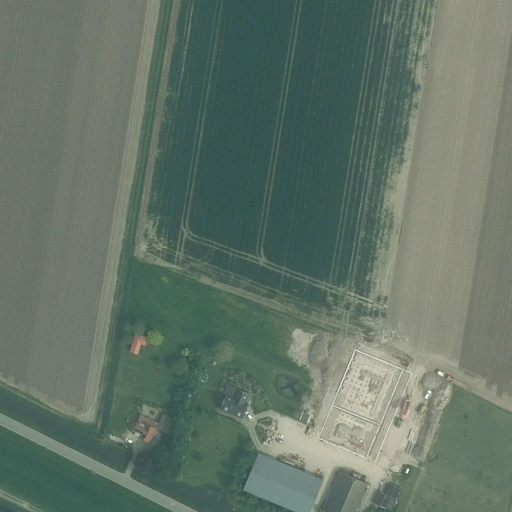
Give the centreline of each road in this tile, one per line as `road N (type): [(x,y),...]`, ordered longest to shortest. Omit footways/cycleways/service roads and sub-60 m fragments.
road 1 (track): [(380,352),(434,0)]
road 2 (unclassified): [(181,511),(0,421)]
